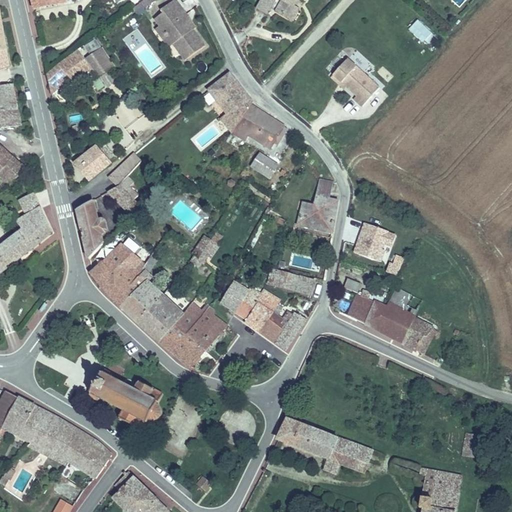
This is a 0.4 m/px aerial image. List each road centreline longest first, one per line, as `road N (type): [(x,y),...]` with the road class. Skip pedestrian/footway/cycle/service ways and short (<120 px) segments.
road 1 (residential): [(260,95),(321,150),(343,187),(320,318)]
road 2 (residential): [(235,62),(64,206)]
road 3 (tertiary): [(64,206),(17,0)]
road 4 (tertiary): [(320,318),(511,396)]
road 5 (tertiary): [(214,386),(172,367),(79,285)]
road 6 (tertiary): [(14,365),(24,382),(129,455)]
road 7 (tertiary): [(229,511),(270,432),(271,388)]
road 8 (residential): [(348,0),(260,95)]
